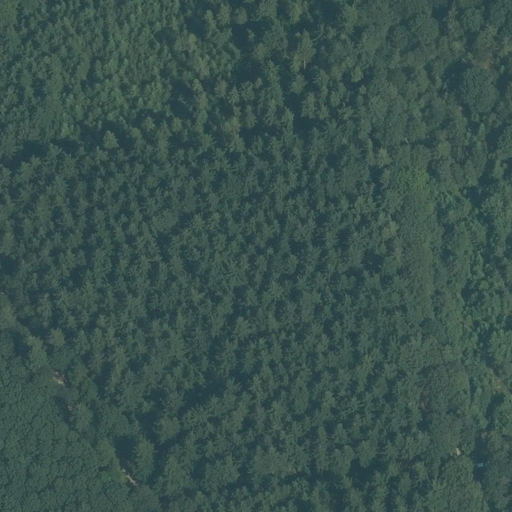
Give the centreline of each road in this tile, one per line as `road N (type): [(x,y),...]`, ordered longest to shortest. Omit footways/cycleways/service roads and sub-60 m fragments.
road 1 (track): [(446,470),(366,0)]
road 2 (track): [(157,511),(0,297)]
